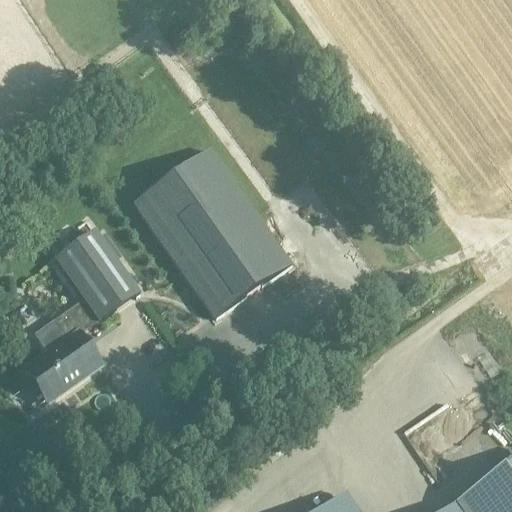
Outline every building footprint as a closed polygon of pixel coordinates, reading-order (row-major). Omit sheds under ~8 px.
[(214,323),(290,270),(208,155),(133,208),(214,323)] [(83,304),(98,325),(99,327),(139,299),(93,235),(54,263),(83,304)] [(41,385),(53,402),(100,369),(87,350),(83,353),(75,341),(98,325),(83,304),(33,339),(47,359),(28,373),(38,387),(41,385)] [(511,511),(511,454),(445,506),(449,511),(511,511)] [(446,511),(443,507),(436,511),(339,511),(332,502),(318,511),(446,511)]
